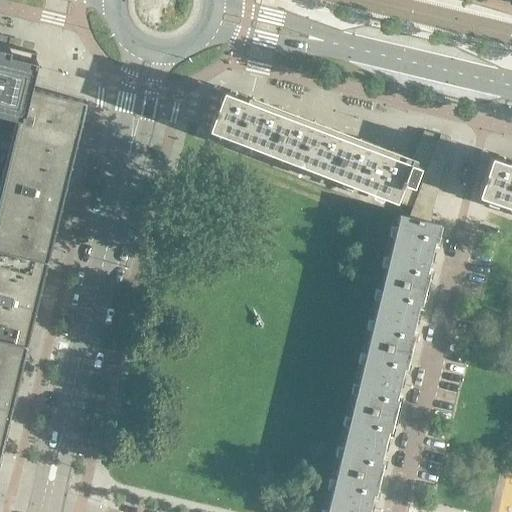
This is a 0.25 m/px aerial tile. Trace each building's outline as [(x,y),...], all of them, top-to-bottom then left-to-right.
[(85,103),(86,101),(83,100),(82,101),(75,99),(75,98),(73,98),(73,99),(66,97),(66,96),(64,95),(63,96),(56,94),(54,93),(54,94),(46,92),(47,91),(45,91),(44,92),(37,90),(37,89),(35,89),(28,87),(26,86),(27,83),(26,83),(28,76),(29,76),(29,74),(28,74),(30,67),(31,68),(31,65),(32,58),(33,59),(35,51),(32,50),(32,51),(21,48),(21,47),(19,47),(18,48),(7,45),(7,44),(5,44),(0,43),(0,450),(1,451),(1,449),(0,449),(2,440),(3,440),(4,438),(3,438),(5,430),(6,430),(6,428),(5,428),(7,419),(8,419),(9,417),(7,417),(7,418),(2,417),(7,396),(12,397),(12,398),(13,398),(14,396),(13,396),(15,388),(16,388),(16,386),(18,377),(19,375),(18,375),(20,367),(21,367),(21,365),(23,356),(24,354),(23,354),(25,346),(26,346),(27,343),(27,341),(26,341),(30,324),(31,325),(32,321),(31,321),(40,284),(41,284),(42,280),(41,280),(45,263),(46,263),(47,259),(46,258),(48,250),(49,250),(50,248),(49,248),(51,240),(52,240),(52,238),(54,229),(55,227),(54,227),(56,219),(57,219),(57,217),(57,216),(59,208),(60,206),(58,206),(58,207),(53,206),(58,185),(63,186),(63,187),(65,187),(65,185),(64,185),(66,177),(67,177),(68,175),(67,175),(69,166),(70,166),(70,164),(69,164),(71,156),(72,156),(73,154),(72,154),(74,145),(75,145),(75,143),(74,143),(77,135),(78,133),(77,133),(79,124),(80,124),(80,122),(82,114),(83,112),(82,112),(84,103),(85,103)] [(250,102),(223,91),(208,130),(395,201),(402,183),(412,186),(419,167),(426,169),(430,160),(414,154),(410,163),(382,153),(384,148),(375,145),(374,149),(321,129),(322,125),(314,121),(312,126),(259,105),(260,101),(252,98),(250,102)] [(435,195),(450,137),(424,131),(414,154),(430,160),(426,169),(419,167),(412,186),(402,183),(395,201),(425,213),(432,194),(435,195)] [(477,195),(511,207),(511,164),(490,157),(477,195)] [(432,252),(438,223),(399,213),(383,277),(423,287),(429,261),(433,261),(435,253),(435,252),(432,252)] [(416,314),(423,287),(383,277),(368,340),(407,351),(414,323),(418,324),(420,315),(416,314)] [(401,378),(407,351),(368,340),(352,404),(392,414),(399,387),(402,388),(404,380),(404,379),(401,378)] [(385,441),(392,414),(352,404),(336,468),(376,478),(383,450),(387,451),(389,442),(385,441)] [(371,511),(374,505),(370,504),(376,478),(336,468),(325,511),(371,511)]
